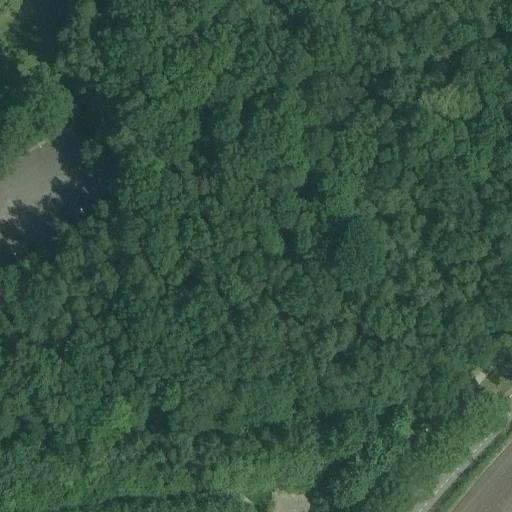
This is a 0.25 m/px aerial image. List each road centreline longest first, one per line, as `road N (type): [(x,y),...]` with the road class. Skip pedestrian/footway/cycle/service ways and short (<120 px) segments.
road 1 (unknown): [(179,0),(231,35),(511,165)]
road 2 (tertiary): [(411,511),(511,403)]
